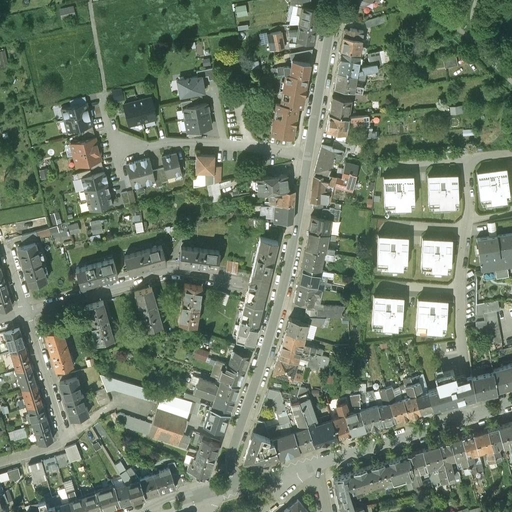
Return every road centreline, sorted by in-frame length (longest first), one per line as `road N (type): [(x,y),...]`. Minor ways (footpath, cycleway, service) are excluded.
road 1 (residential): [(308,157),(279,295),(217,491)]
road 2 (residential): [(247,288),(164,272),(31,314)]
road 3 (residential): [(0,466),(67,438),(31,314)]
road 4 (tertiary): [(472,417),(317,462)]
road 5 (residential): [(336,0),(308,157)]
road 6 (residential): [(472,417),(458,289)]
